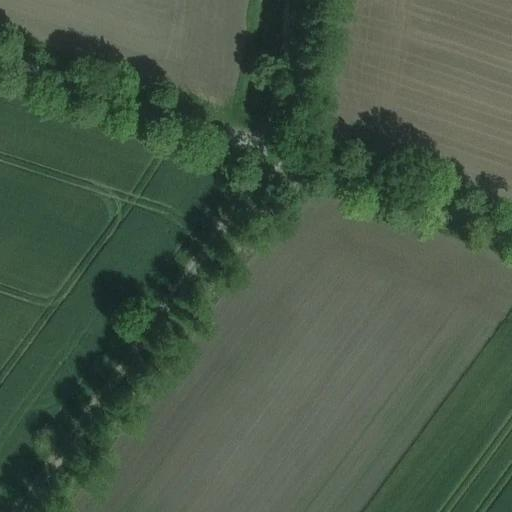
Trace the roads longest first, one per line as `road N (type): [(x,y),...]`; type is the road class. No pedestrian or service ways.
road 1 (track): [(4,511),(265,148),(286,0)]
road 2 (unclassified): [(0,58),(511,231)]
